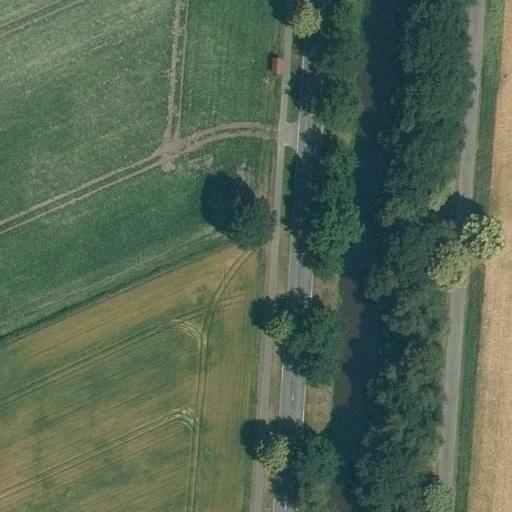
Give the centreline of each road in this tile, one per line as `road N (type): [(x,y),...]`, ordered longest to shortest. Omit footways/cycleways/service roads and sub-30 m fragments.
road 1 (residential): [(441,511),(478,0)]
road 2 (tertiary): [(285,511),(319,0)]
road 3 (unknown): [(464,197),(307,180)]
